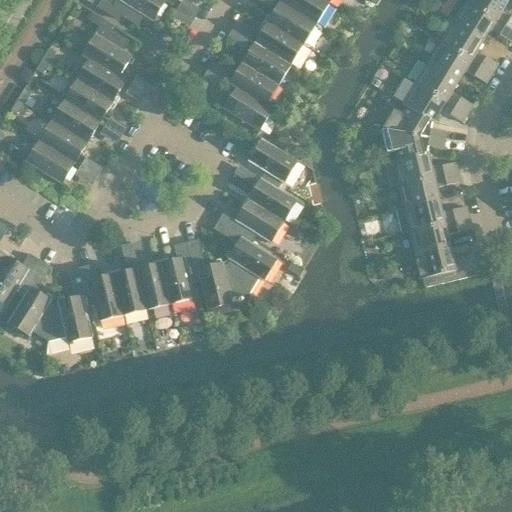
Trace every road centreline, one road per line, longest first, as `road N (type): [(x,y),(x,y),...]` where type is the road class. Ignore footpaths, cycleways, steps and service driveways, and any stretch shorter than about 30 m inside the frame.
road 1 (residential): [(108,196),(127,229),(195,215),(219,167),(152,124)]
road 2 (residential): [(152,124),(229,0)]
road 3 (residential): [(0,208),(67,243),(83,235),(108,196)]
